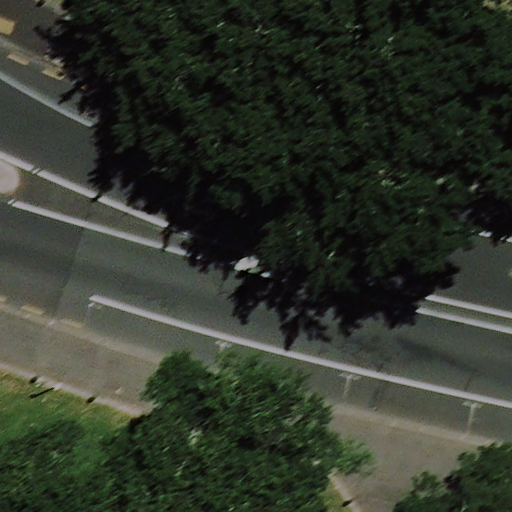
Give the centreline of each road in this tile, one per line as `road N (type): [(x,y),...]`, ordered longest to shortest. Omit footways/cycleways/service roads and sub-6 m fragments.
road 1 (secondary): [(511,337),(197,258),(120,227)]
road 2 (secondary): [(0,146),(120,227)]
road 3 (secondary): [(120,227),(0,212)]
